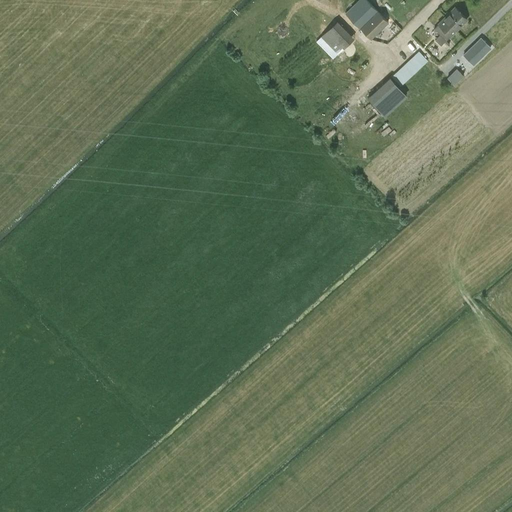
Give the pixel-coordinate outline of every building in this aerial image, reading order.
[(371,40),(388,22),(366,0),(357,0),(345,13),(371,40)] [(435,40),(441,46),(467,19),(455,7),(433,29),(440,35),(435,40)] [(333,57),(355,36),(339,19),(317,40),(333,57)] [(481,36),(464,53),(474,62),(491,46),(481,36)] [(400,86),(409,77),(427,61),(418,51),(391,76),(400,86)] [(456,68),(452,72),(459,79),(463,75),(456,68)] [(389,78),(368,97),(384,115),(406,96),(389,78)]
